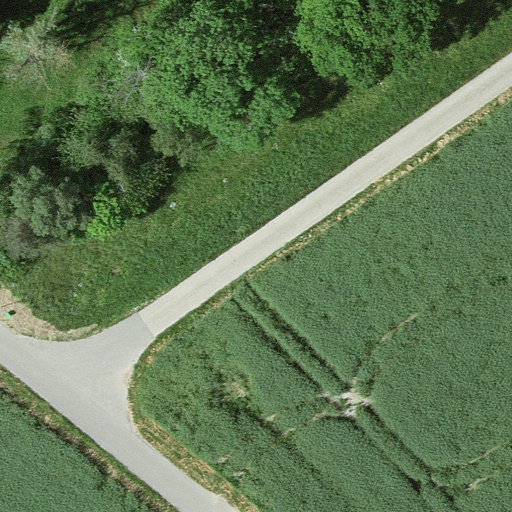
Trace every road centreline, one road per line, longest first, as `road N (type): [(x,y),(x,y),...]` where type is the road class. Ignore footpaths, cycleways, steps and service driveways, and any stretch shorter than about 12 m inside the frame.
road 1 (track): [(511,73),(60,392)]
road 2 (unclassified): [(0,340),(202,511)]
